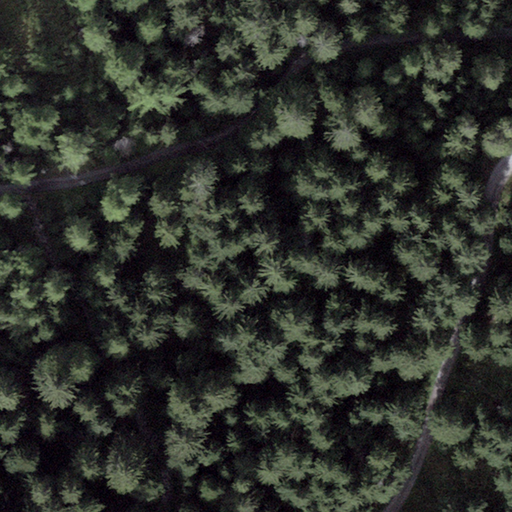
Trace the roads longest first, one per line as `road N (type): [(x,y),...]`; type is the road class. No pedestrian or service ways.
road 1 (track): [(511,32),(325,47),(224,135),(18,196),(0,193)]
road 2 (track): [(389,511),(411,477),(481,276),(494,189),(511,161)]
